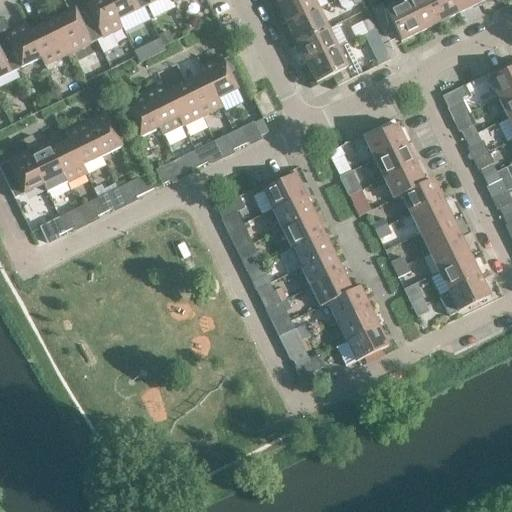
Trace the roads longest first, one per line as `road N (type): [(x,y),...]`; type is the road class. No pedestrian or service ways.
road 1 (residential): [(186,185),(296,412),(511,307)]
road 2 (residential): [(186,185),(32,260),(0,192)]
road 3 (residential): [(511,276),(413,75)]
road 4 (residential): [(301,129),(238,0)]
road 5 (residential): [(186,185),(301,129)]
road 6 (residential): [(301,129),(413,75)]
